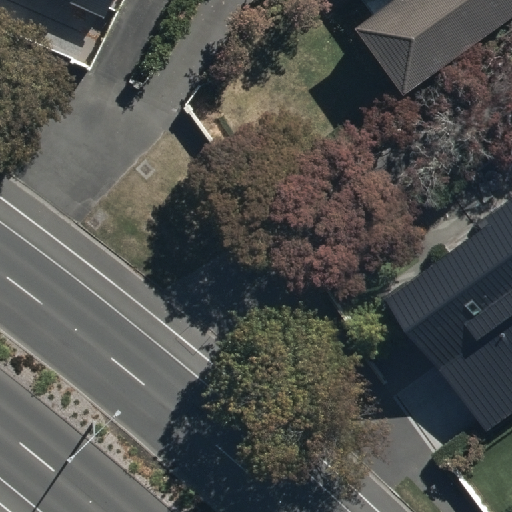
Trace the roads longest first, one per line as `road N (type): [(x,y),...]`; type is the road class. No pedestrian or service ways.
road 1 (primary): [(0,273),(283,511)]
road 2 (primary): [(103,511),(0,427)]
